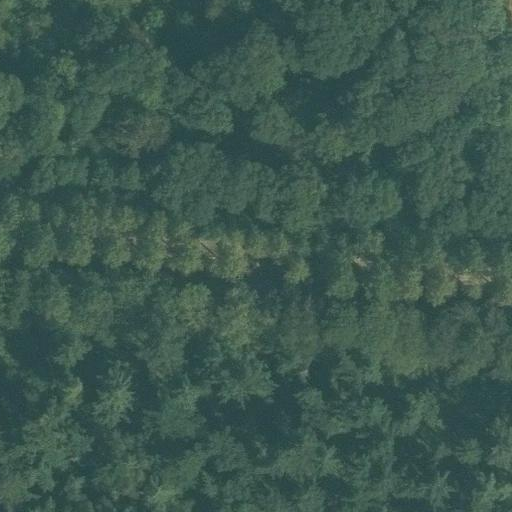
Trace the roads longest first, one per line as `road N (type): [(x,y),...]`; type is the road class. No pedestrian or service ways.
road 1 (track): [(511,283),(0,230)]
road 2 (track): [(467,282),(458,0)]
